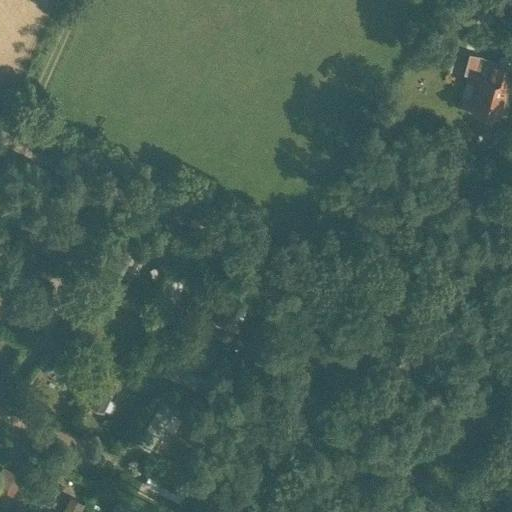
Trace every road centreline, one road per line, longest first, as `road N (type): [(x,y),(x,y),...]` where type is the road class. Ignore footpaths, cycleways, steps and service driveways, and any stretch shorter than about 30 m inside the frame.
road 1 (track): [(0,142),(317,278),(370,331)]
road 2 (track): [(0,261),(227,348)]
road 3 (track): [(370,331),(314,394),(239,511)]
road 4 (track): [(511,255),(370,331)]
road 5 (track): [(0,392),(42,338),(64,288)]
